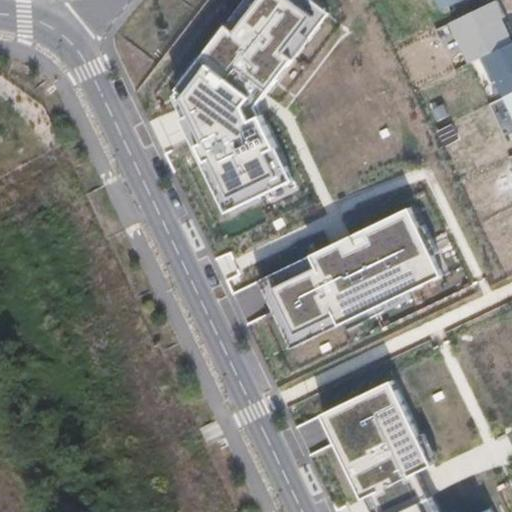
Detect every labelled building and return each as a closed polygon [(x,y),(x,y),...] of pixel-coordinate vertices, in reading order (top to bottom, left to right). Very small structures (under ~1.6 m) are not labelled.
[(227,209),(296,180),(260,106),(328,14),(311,0),(247,0),(175,95),(201,154),(227,209)] [(459,0),(438,0),(443,9),(459,0)] [(511,43),(511,30),(497,0),(453,22),(472,63),(484,57),(511,43)] [(500,99),(511,93),(511,43),(484,57),(496,82),(492,83),(500,99)] [(511,93),(500,99),(511,123),(511,93)] [(314,254),(259,279),(293,349),(445,277),(413,206),(346,238),(314,254)] [(434,462),(394,381),(299,426),(312,457),(341,443),(366,497),(378,493),(384,507),(386,511),(496,511),(494,506),(480,511),(445,511),(435,485),(429,469),(434,462)]
